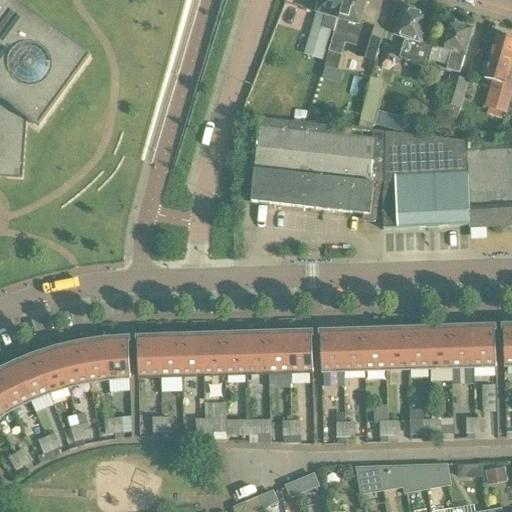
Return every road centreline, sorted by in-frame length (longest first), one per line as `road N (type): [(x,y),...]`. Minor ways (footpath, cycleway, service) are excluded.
road 1 (residential): [(194,280),(511,269)]
road 2 (residential): [(259,0),(200,223),(194,280)]
road 3 (residential): [(511,452),(304,458),(245,470)]
road 4 (residential): [(0,313),(81,284),(194,280)]
